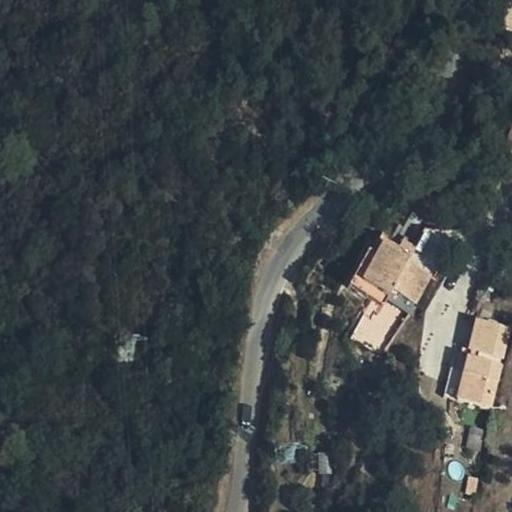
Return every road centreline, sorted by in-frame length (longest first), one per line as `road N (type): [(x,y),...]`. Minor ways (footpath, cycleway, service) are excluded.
road 1 (unclassified): [(471,0),(422,116),(282,255),(237,511)]
road 2 (unknown): [(424,455),(415,331),(511,151)]
